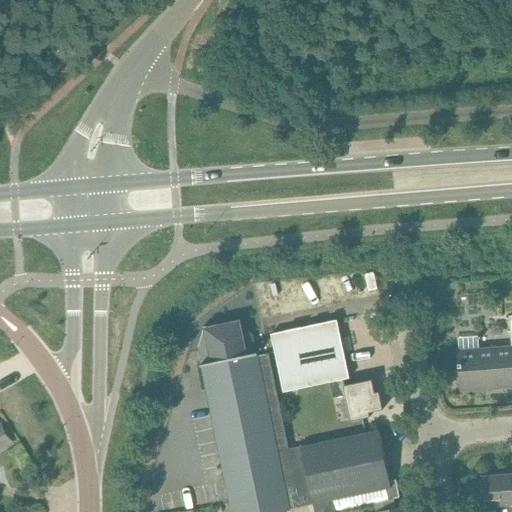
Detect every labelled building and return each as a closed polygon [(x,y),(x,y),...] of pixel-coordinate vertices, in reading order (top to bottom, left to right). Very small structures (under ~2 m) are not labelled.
[(511,315),(509,316),(511,348),(459,352),(460,364),(459,364),(459,368),(460,368),(462,390),(511,386),(511,315)] [(256,353),(252,336),(240,322),(241,322),(241,319),(203,327),(204,330),(205,329),(199,348),(203,366),(201,364),(202,366),(233,511),(275,511),(289,509),(277,451),(289,449),(269,353),(258,355),(258,353),(256,353)] [(346,396),(352,422),(371,417),(370,413),(383,410),(379,392),(375,393),(372,380),(345,386),(344,380),(350,379),(337,320),(271,334),(283,392),(330,383),(333,399),(346,396)] [(363,352),(364,372),(390,371),(389,351),(363,352)] [(0,424),(0,450),(12,442),(0,424)] [(301,446),(309,485),(313,505),(333,500),(391,488),(379,430),(301,446)] [(511,511),(511,474),(481,477),(483,511),(511,511)] [(388,500),(374,502),(376,511),(382,511),(384,511),(396,509),(394,498),(388,500)] [(333,500),(313,505),(314,511),(335,511),(336,511),(333,500)]
